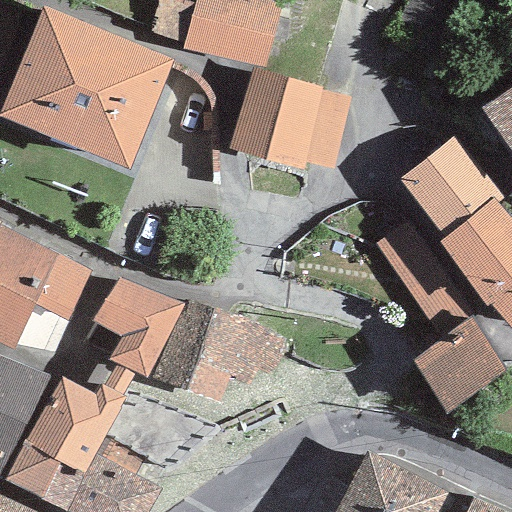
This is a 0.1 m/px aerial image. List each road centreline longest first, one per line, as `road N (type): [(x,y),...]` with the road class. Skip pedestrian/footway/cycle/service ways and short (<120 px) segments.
road 1 (residential): [(182,54),(212,69),(221,87),(238,292),(372,326),(391,364),(373,392),(342,395),(322,431)]
road 2 (tertiary): [(511,480),(376,424),(322,431)]
road 3 (tertiary): [(322,431),(206,511)]
